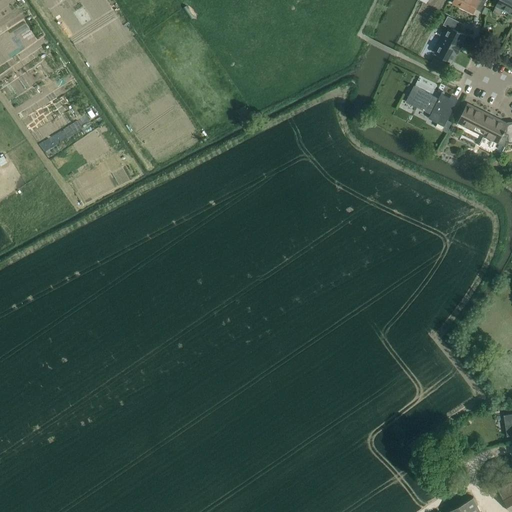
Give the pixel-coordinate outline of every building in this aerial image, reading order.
[(485,0),(453,0),(453,2),(473,12),(475,8),(480,11),(485,0)] [(511,0),(498,0),(493,12),(500,16),(503,9),(511,13),(511,0)] [(449,27),(436,53),(452,61),(456,52),(457,53),(462,44),(461,43),(465,35),(460,32),(464,24),(448,16),(444,24),(449,27)] [(441,61),(439,66),(446,69),(449,65),(441,61)] [(414,85),(407,99),(421,107),(421,108),(431,114),(429,118),(438,122),(436,126),(442,129),(447,131),(451,122),(447,120),(452,110),(451,110),(457,98),(456,98),(451,95),(450,97),(442,93),(443,91),(442,91),(439,98),(414,85)] [(463,112),(458,123),(504,146),(506,142),(511,141),(511,121),(508,122),(507,123),(496,118),(488,114),(468,103),(463,112)] [(94,108),(98,115),(103,112),(99,105),(94,108)] [(509,511),(510,511),(511,511),(511,482),(498,488),(509,511)] [(446,511),(481,511),(473,497),(446,511)]
